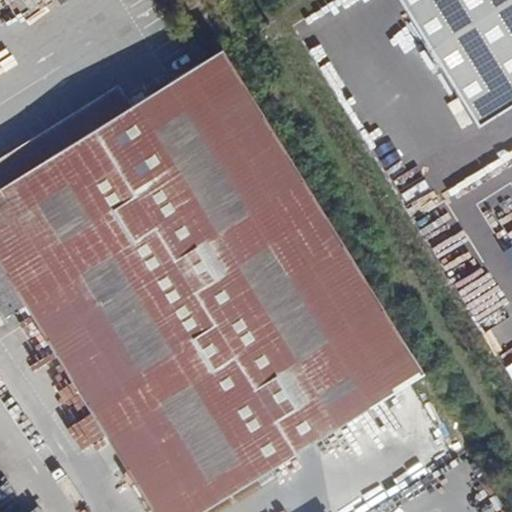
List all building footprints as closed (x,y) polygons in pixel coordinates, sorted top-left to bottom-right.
[(423,374),(221,48),(134,103),(0,187),(0,318),(1,320),(26,305),(154,511),(202,511),(321,438),(392,393),(423,374)] [(0,187),(134,103),(120,82),(0,156),(0,187)] [(511,336),(483,355),(499,381),(511,373),(511,336)] [(511,373),(499,381),(511,402),(511,373)] [(392,393),(321,438),(350,485),(357,481),(351,472),(417,431),(392,393)] [(376,511),(494,511),(467,461),(376,511)]
